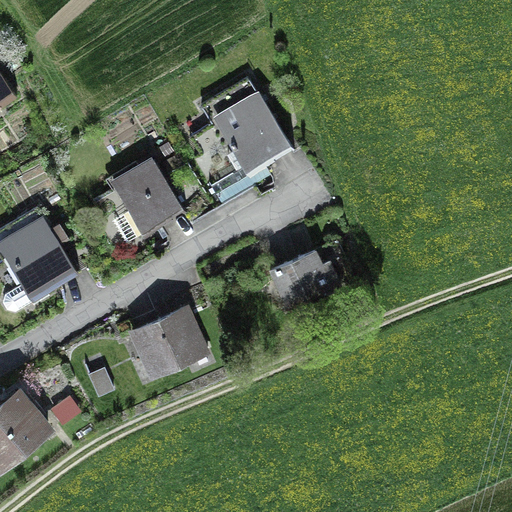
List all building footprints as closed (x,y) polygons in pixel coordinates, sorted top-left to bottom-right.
[(0,105),(16,94),(4,78),(2,79),(0,75),(0,105)] [(233,149),(249,175),(292,150),(260,94),(259,94),(248,76),(201,104),(212,123),(190,136),(201,154),(223,142),(228,151),(233,149)] [(145,234),(184,211),(154,159),(114,182),(116,185),(93,198),(109,224),(131,211),(145,234)] [(16,310),(78,272),(37,206),(0,228),(0,244),(23,283),(6,293),(4,301),(8,308),(16,310)] [(338,239),(271,268),(282,294),(287,292),(293,306),(330,290),(328,283),(337,279),(340,285),(355,279),(338,239)] [(185,306),(134,328),(153,373),(142,378),(147,388),(164,381),(159,371),(205,351),(185,306)] [(104,368),(89,375),(99,396),(113,389),(104,368)] [(18,390),(0,404),(0,463),(47,426),(18,390)] [(64,421),(83,407),(71,392),(53,406),(64,421)]
